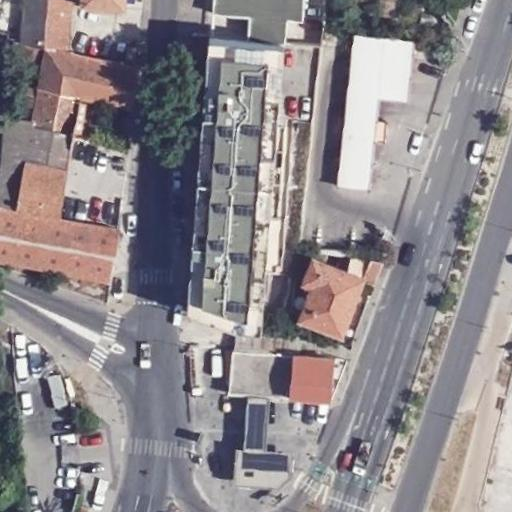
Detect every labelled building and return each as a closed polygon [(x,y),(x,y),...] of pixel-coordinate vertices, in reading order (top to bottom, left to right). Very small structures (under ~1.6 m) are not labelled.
[(72,0),(25,0),(22,38),(50,45),(68,50),(72,2),(72,0)] [(249,38),(286,42),(288,18),(303,20),(305,0),(213,0),(213,12),(251,15),(249,38)] [(401,0),(379,0),(379,11),(401,13),(401,0)] [(249,38),(211,35),(188,308),(256,323),(274,324),(301,43),(286,42),(249,38)] [(16,36),(15,41),(14,53),(48,61),(50,45),(22,38),(16,36)] [(415,43),(355,40),(352,68),(384,72),(380,104),(408,103),(415,43)] [(48,61),(42,82),(82,92),(81,93),(133,107),(137,66),(68,50),(50,45),(48,61)] [(126,60),(135,62),(136,48),(127,46),(126,60)] [(384,72),(352,68),(338,186),(371,192),(376,138),(386,139),(388,120),(378,119),(380,104),(384,72)] [(42,82),(35,115),(34,119),(74,129),(81,93),(82,92),(42,82)] [(9,109),(4,151),(67,164),(73,136),(74,133),(74,129),(34,119),(35,115),(9,109)] [(85,138),(73,136),(67,164),(79,167),(81,157),(85,138)] [(67,164),(4,151),(0,181),(0,198),(58,210),(67,164)] [(116,227),(69,218),(0,205),(0,258),(110,280),(120,228),(116,227)] [(376,278),(384,257),(351,254),(350,272),(313,259),(304,283),(312,287),(302,316),(341,332),(362,277),(374,282),(376,278)] [(285,333),(256,330),(238,330),(237,337),(238,337),(240,337),(246,338),(285,341),(285,333)] [(285,343),(285,341),(246,338),(240,337),(238,337),(237,337),(237,338),(237,348),(284,352),(285,343)] [(332,400),(347,357),(284,352),(237,348),(226,347),(227,374),(231,374),(231,392),(251,393),(272,394),(325,399),(332,400)] [(272,394),(251,393),(245,447),(238,446),(235,482),(277,487),(292,473),(293,472),(295,452),(267,449),(272,394)]
